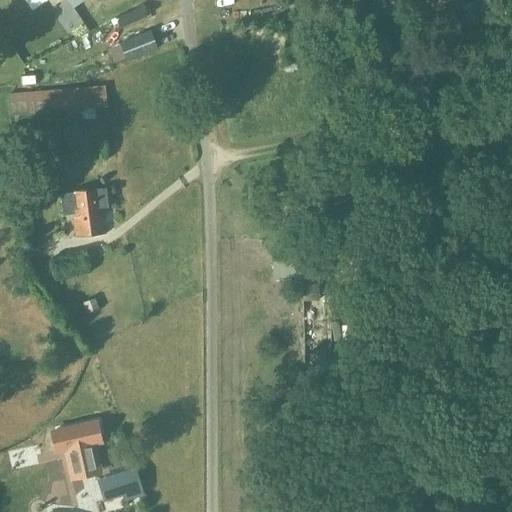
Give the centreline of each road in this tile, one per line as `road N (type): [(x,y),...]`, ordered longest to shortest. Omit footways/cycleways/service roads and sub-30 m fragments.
road 1 (unclassified): [(214,511),(209,165),(186,0)]
road 2 (track): [(209,165),(511,97)]
